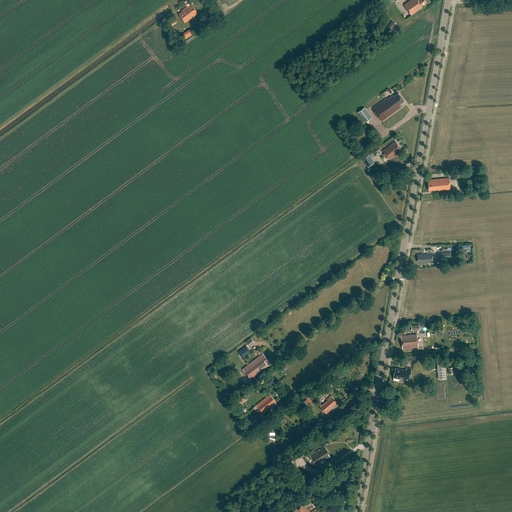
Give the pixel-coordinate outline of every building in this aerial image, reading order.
[(190,3),(187,0),(183,3),(186,7),(178,13),(185,23),(197,14),(196,13),(197,11),(191,4),(190,4),(189,4),(190,3)] [(410,0),(404,5),(411,15),(421,8),(420,7),(427,3),(424,0),(410,0)] [(396,24),(392,21),(388,27),(393,30),(396,24)] [(373,108),(382,121),(401,107),(400,104),(404,101),(398,93),(394,96),(393,95),(389,98),(389,97),(373,108)] [(364,108),(358,112),(365,123),(372,118),(364,108)] [(395,141),(382,150),(389,160),(401,151),(400,149),(402,148),(395,141)] [(362,160),(368,168),(374,163),(369,155),(362,160)] [(438,191),(450,190),(449,178),(430,180),(430,182),(428,182),(429,191),(438,190),(438,191)] [(419,265),(432,263),(431,255),(417,256),(417,262),(419,262),(419,265)] [(417,334),(401,336),(402,349),(418,347),(417,334)] [(251,338),(245,342),(248,347),(254,343),(251,338)] [(238,352),(243,359),(251,353),(246,347),(238,352)] [(243,369),(250,380),(268,366),(266,363),(268,362),(263,354),(243,369)] [(437,363),(438,380),(446,379),(445,363),(437,363)] [(409,381),(411,372),(412,369),(407,368),(406,371),(395,369),(393,378),(400,379),(400,378),(405,379),(404,380),(409,381)] [(303,397),(299,401),(303,405),(307,402),(309,404),(313,400),(307,393),(303,397)] [(236,404),(243,400),(240,395),(233,399),(236,404)] [(256,406),(262,413),(269,408),(275,402),(270,395),(256,406)] [(331,397),(319,407),(325,414),(332,409),(331,408),(334,406),(335,407),(337,405),(335,403),(336,403),(331,397)] [(254,420),(248,412),(245,414),(251,422),(254,420)] [(322,418),(318,421),(322,426),(326,422),(322,418)] [(319,450),(310,456),(316,466),(329,457),(328,455),(329,454),(324,447),(319,451),(319,450)] [(302,455),(299,449),(292,454),(296,459),(302,455)]
